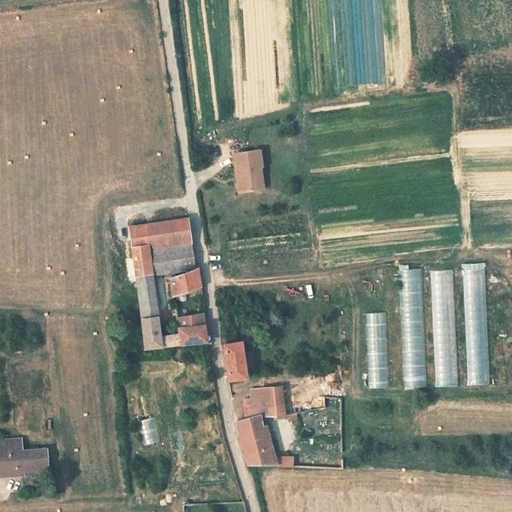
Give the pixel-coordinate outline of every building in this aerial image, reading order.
[(263,166),(260,150),(232,155),(239,194),(256,191),(254,178),(261,176),(260,167),(263,166)] [(388,161),(315,173),(324,229),(361,223),(358,202),(375,199),(372,180),(382,178),(385,195),(389,194),(386,177),(391,177),(388,161)] [(264,189),(261,176),(254,178),(256,191),(264,189)] [(189,239),(187,229),(185,218),(130,226),(136,271),(155,267),(151,246),(190,246),(189,239)] [(192,261),(190,246),(151,246),(155,267),(192,261)] [(192,261),(155,267),(155,274),(194,271),(193,266),(192,261)] [(155,274),(155,267),(136,271),(140,301),(157,299),(155,274)] [(398,268),(402,389),(425,388),(421,267),(398,268)] [(489,384),(484,267),(460,269),(466,385),(489,384)] [(453,269),(429,270),(433,386),(457,385),(453,269)] [(201,290),(198,271),(194,272),(171,277),(174,297),(201,290)] [(161,333),(157,299),(140,301),(147,349),(182,348),(179,333),(161,333)] [(385,311),(364,312),(367,388),(389,387),(385,311)] [(208,341),(204,318),(178,319),(182,348),(209,348),(208,341)] [(247,381),(242,346),(224,348),(227,369),(230,384),(247,381)] [(285,420),(283,388),(254,390),(256,413),(246,416),(248,422),(258,420),(259,421),(285,420)] [(302,428),(301,419),(291,419),(292,429),(302,428)] [(277,466),(269,430),(262,431),(259,421),(258,420),(248,422),(237,426),(242,443),(250,468),(253,469),(277,466)] [(0,479),(47,475),(45,455),(21,457),(20,445),(0,447),(0,479)] [(342,472),(342,462),(279,459),(278,469),(342,472)]
